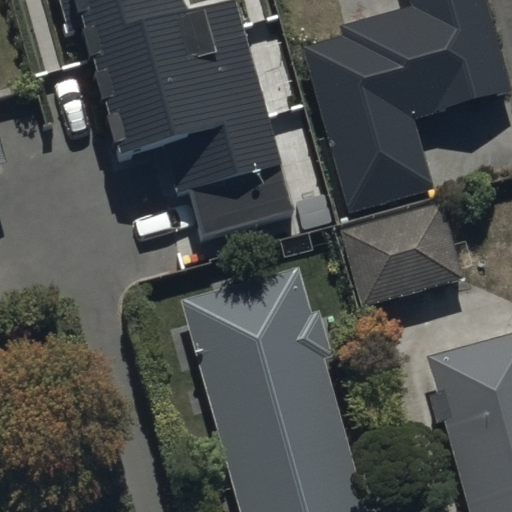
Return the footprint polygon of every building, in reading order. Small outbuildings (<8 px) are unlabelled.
[(52,0),(65,46),(83,41),(119,173),(168,159),(179,200),(194,196),(206,242),(290,219),(235,18),(186,32),(177,0),(52,0)] [(345,48),(307,58),(352,223),(435,201),(414,125),(511,99),(484,0),(406,0),(411,17),(342,36),(345,48)] [(469,284),(446,209),(347,239),(370,314),(469,284)] [(302,275),(180,309),(237,511),(364,511),(324,367),(333,364),(321,321),(315,323),(302,275)] [(511,511),(511,344),(429,367),(438,398),(431,400),(439,431),(445,430),(466,511),(511,511)]
